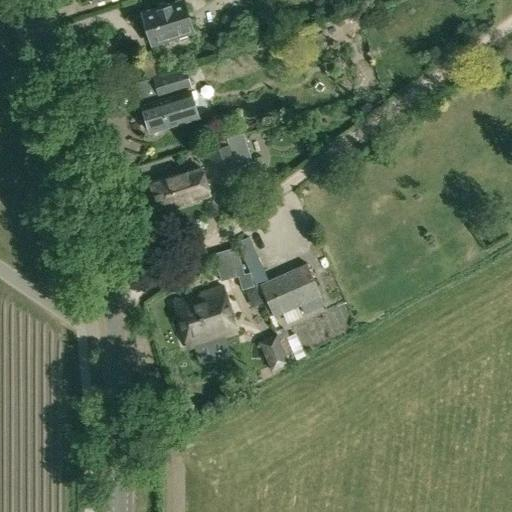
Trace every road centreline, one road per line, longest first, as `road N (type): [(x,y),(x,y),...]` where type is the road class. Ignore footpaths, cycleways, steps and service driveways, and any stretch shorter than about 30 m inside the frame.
road 1 (tertiary): [(119,511),(116,316),(93,182),(34,0)]
road 2 (track): [(511,22),(116,316)]
